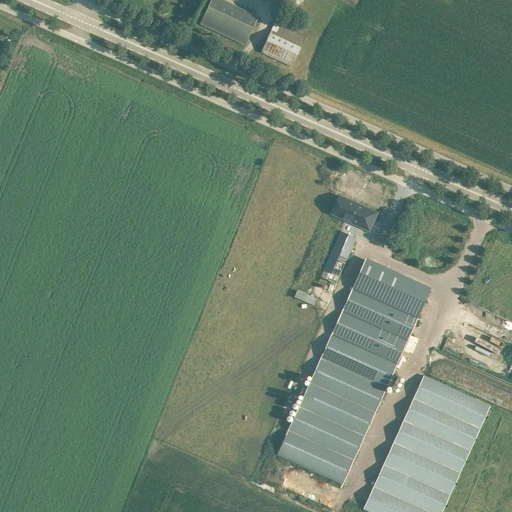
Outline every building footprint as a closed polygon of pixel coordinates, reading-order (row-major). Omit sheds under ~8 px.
[(211,0),(208,7),(204,15),(200,24),(242,44),(255,18),(225,4),(215,0),(211,0)] [(295,0),(284,0),(280,11),(296,19),(303,3),(295,0)] [(271,31),(265,44),(261,53),(292,67),(302,45),(271,31)] [(339,196),(331,214),(369,231),(377,213),(339,196)] [(340,231),(320,277),(335,284),(344,264),(356,237),(340,231)] [(364,262),(276,455),(343,484),(429,292),(364,262)] [(455,324),(450,334),(461,339),(465,328),(455,324)] [(357,509),(362,511),(437,511),(486,409),(420,377),(357,509)] [(320,484),(318,495),(325,497),(327,485),(320,484)]
